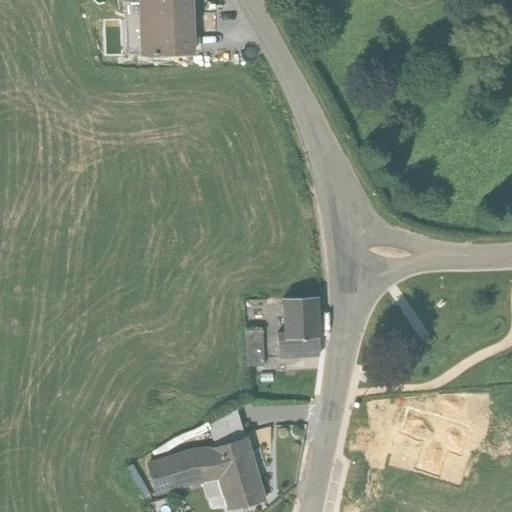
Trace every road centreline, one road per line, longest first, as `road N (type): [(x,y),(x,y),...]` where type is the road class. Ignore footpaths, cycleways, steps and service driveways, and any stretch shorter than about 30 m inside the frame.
road 1 (tertiary): [(348,226),(244,0)]
road 2 (tertiary): [(301,511),(348,273)]
